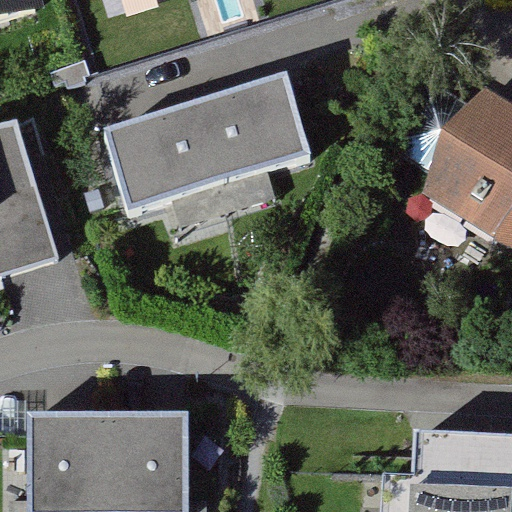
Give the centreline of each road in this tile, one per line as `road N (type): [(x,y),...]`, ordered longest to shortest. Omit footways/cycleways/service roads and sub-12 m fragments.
road 1 (residential): [(0,362),(61,345),(160,352),(338,390),(511,400)]
road 2 (unknown): [(118,96),(265,52),(448,14)]
